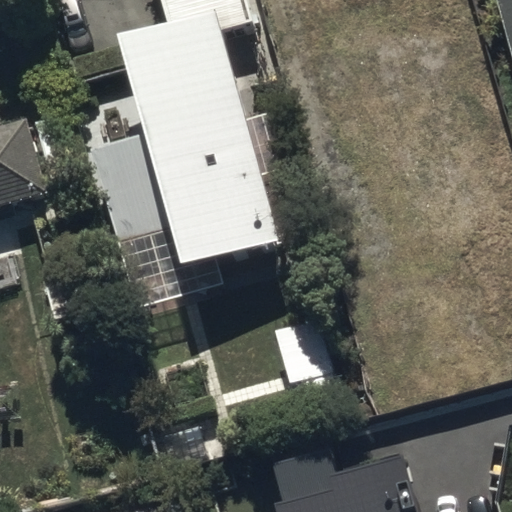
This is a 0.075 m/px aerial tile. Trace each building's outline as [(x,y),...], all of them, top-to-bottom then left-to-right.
[(155,0),(165,36),(121,48),(145,139),(87,153),(130,317),(223,293),(213,257),(277,241),(224,35),(248,29),(240,0),(155,0)] [(508,197),(452,0),(433,0),(316,33),(350,151),(400,137),(424,221),(508,197)] [(511,0),(503,0),(511,32),(511,0)] [(0,109),(0,208),(53,195),(32,113),(3,121),(0,109)] [(472,317),(452,245),(346,274),(366,347),(472,317)] [(420,511),(405,452),(338,470),(333,451),(272,467),(283,511),(420,511)] [(186,511),(182,494),(114,511),(186,511)]
